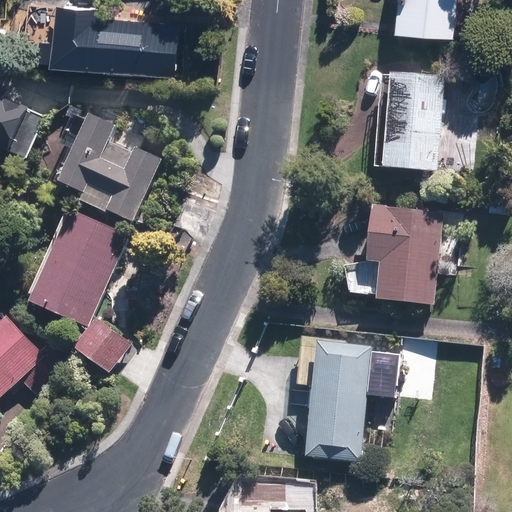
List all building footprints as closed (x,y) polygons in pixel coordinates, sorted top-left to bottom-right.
[(57,48),(56,64),(179,72),(182,25),(103,20),(104,5),(31,0),(28,46),(57,48)] [(459,0),(400,0),(399,29),(457,33),(459,0)] [(446,78),(385,73),(378,168),(439,173),(446,78)] [(0,154),(27,167),(49,120),(0,97),(0,154)] [(166,162),(138,149),(136,155),(113,144),(120,129),(99,119),(97,125),(86,120),(60,177),(68,181),(66,186),(89,197),(85,204),(111,216),(112,213),(138,224),(166,162)] [(383,275),(348,273),(351,293),(381,295),(381,299),(436,302),(437,275),(454,275),(456,234),(440,233),(441,209),(373,206),(370,260),(383,261),(383,275)] [(135,237),(71,207),(27,303),(92,332),(135,237)] [(75,381),(15,319),(0,332),(0,406),(26,383),(48,406),(75,381)] [(98,325),(79,351),(113,375),(132,349),(98,325)] [(317,384),(310,456),(367,461),(377,342),(314,337),(310,384),(317,384)]
